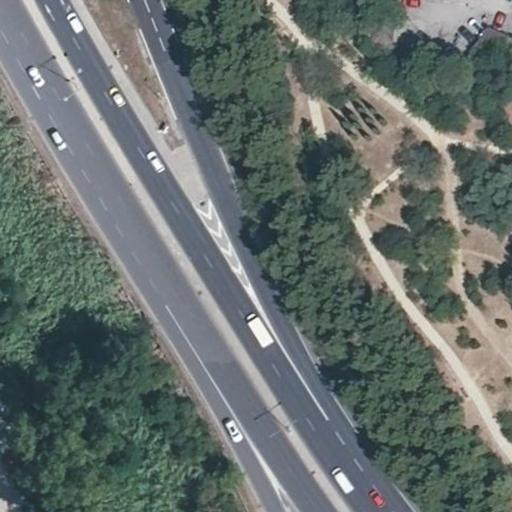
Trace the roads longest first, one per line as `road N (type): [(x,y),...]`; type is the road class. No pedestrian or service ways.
road 1 (primary): [(326,415),(257,342),(53,0)]
road 2 (primary): [(326,415),(143,0)]
road 3 (primary): [(9,0),(230,384)]
road 4 (primary): [(230,384),(317,511)]
road 5 (trunk): [(230,384),(281,511)]
